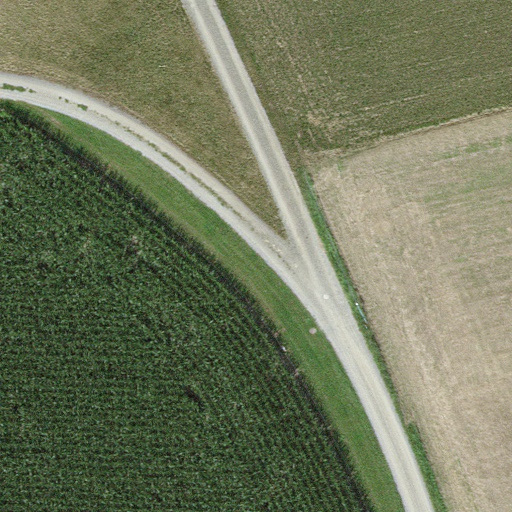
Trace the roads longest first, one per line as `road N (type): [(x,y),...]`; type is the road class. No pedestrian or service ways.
road 1 (track): [(422,511),(197,0)]
road 2 (track): [(0,88),(89,110),(175,166),(334,304)]
